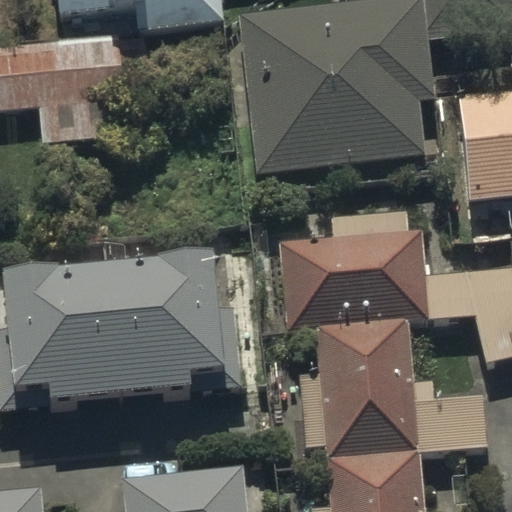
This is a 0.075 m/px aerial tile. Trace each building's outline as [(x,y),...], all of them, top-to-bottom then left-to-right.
[(53,0),(57,32),(140,23),(142,41),(227,32),(223,0),(53,0)] [(511,0),(425,0),(426,2),(431,53),(511,44),(511,0)] [(426,2),(240,22),(259,188),(430,168),(424,114),(440,112),(431,53),(426,2)] [(122,44),(0,54),(0,124),(40,121),(43,154),(131,146),(122,44)] [(511,211),(511,106),(462,111),(472,216),(511,211)] [(337,249),(284,255),(293,342),(318,339),(410,330),(481,327),(490,372),(511,368),(511,281),(433,286),(428,240),(413,241),(411,223),(335,231),(337,249)] [(221,272),(11,294),(15,341),(0,342),(0,403),(2,424),(245,400),(237,317),(225,318),(221,272)] [(410,330),(318,339),(322,387),(301,388),(307,460),(327,459),(330,474),(423,466),(494,460),(490,405),(438,409),(436,393),(415,395),(410,330)] [(427,511),(423,466),(330,474),(332,511),(427,511)] [(251,511),(249,492),(130,504),(130,511),(251,511)]
